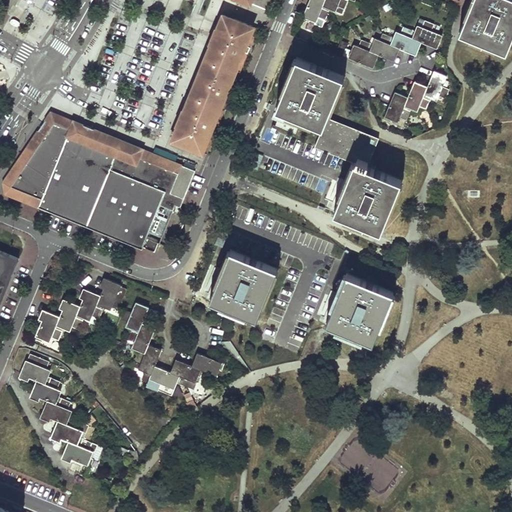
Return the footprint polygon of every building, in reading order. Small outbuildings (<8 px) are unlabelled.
[(274,0),(241,0),(270,12),(274,0)] [(309,0),(302,19),(308,21),(309,19),(316,21),(318,16),(323,19),(326,13),(340,19),(346,0),(353,0),(354,0),(309,0)] [(511,0),(472,0),(459,33),(506,52),(511,36),(511,0)] [(207,154),(258,28),(223,14),(217,28),(215,27),(208,44),(210,45),(186,104),(184,109),(183,108),(176,126),(177,126),(172,140),(207,154)] [(342,40),(336,54),(343,57),(344,56),(373,68),(378,56),(393,62),(398,51),(414,57),(419,45),(435,51),(442,35),(431,31),(433,24),(419,19),(414,31),(403,26),(401,34),(396,32),(393,38),(381,34),(378,41),(373,39),(371,45),(361,41),(358,47),(353,45),(350,52),(346,50),(349,43),(342,40)] [(334,212),(381,231),(401,181),(366,167),(378,138),(326,118),(342,76),(296,58),(276,108),(323,127),(315,146),(354,161),(334,212)] [(395,92),(384,119),(390,121),(391,119),(398,122),(400,117),(406,119),(410,109),(417,112),(419,106),(426,109),(430,98),(437,101),(439,95),(445,98),(449,89),(442,86),(447,76),(434,71),(427,86),(414,81),(408,97),(395,92)] [(195,171),(51,112),(3,182),(5,194),(155,255),(174,205),(180,207),(195,171)] [(0,303),(18,258),(0,250),(0,303)] [(277,269),(231,250),(220,276),(210,301),(256,320),(277,269)] [(393,293),(346,274),(337,298),(326,324),(372,343),(393,293)] [(40,324),(35,337),(42,340),(43,337),(50,340),(51,336),(58,338),(63,327),(70,330),(71,325),(79,329),(84,317),(90,319),(92,315),(100,318),(105,306),(111,309),(113,304),(119,306),(126,288),(120,286),(121,284),(107,278),(100,295),(93,292),(87,289),(80,305),(73,302),(66,299),(60,316),(53,313),(45,310),(40,324)] [(132,312),(125,309),(121,319),(128,321),(126,326),(132,328),(127,339),(134,342),(131,347),(138,350),(133,361),(141,364),(139,368),(145,371),(143,374),(150,376),(146,386),(166,394),(169,385),(173,387),(176,381),(193,388),(198,375),(215,381),(220,368),(222,369),(225,363),(211,357),(197,352),(193,365),(185,361),(177,358),(171,371),(163,368),(155,365),(158,357),(161,349),(149,343),(152,336),(155,328),(142,322),(145,314),(148,306),(136,301),(132,312)] [(25,358),(18,376),(28,380),(30,376),(37,379),(29,397),(38,400),(40,397),(47,399),(40,417),(49,421),(50,417),(57,420),(50,437),(60,441),(61,437),(68,440),(61,458),(70,462),(72,458),(91,465),(93,459),(98,460),(103,446),(80,437),(83,430),(86,431),(88,424),(69,417),(72,410),(68,408),(70,401),(59,397),(62,389),(57,387),(59,381),(48,376),(51,369),(46,367),(49,360),(30,353),(28,359),(25,358)]
